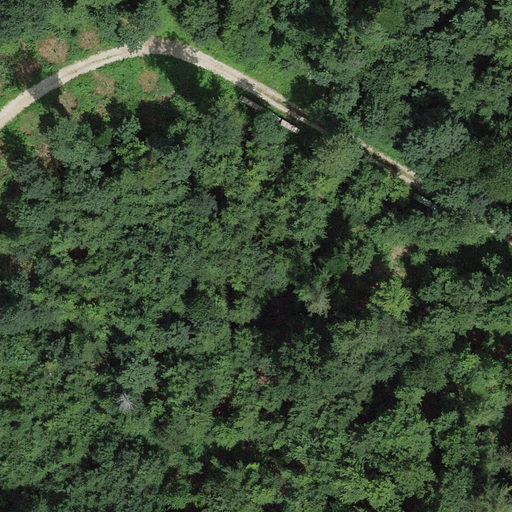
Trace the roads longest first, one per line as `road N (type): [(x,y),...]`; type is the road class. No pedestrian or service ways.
road 1 (track): [(511,239),(192,55)]
road 2 (track): [(0,115),(115,53),(192,55)]
